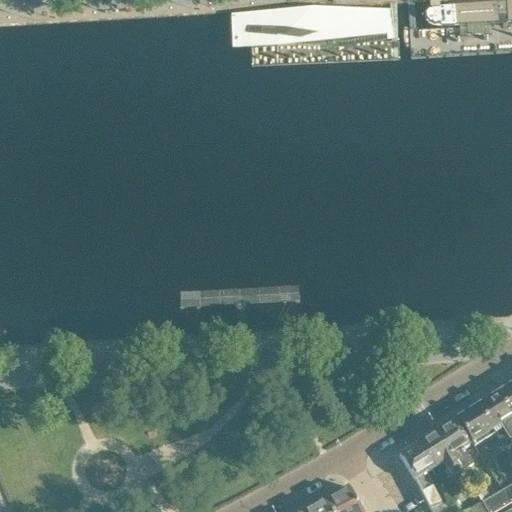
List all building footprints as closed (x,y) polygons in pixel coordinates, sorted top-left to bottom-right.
[(511,0),(426,6),(418,15),(430,27),(511,21),(511,0)] [(307,10),(231,18),(231,51),(395,46),(389,15),(307,10)] [(488,297),(399,301),(389,312),(398,319),(490,314),(495,307),(488,297)] [(370,298),(296,300),(282,313),(294,321),(375,318),(384,307),(370,298)] [(254,307),(134,320),(125,328),(136,337),(260,328),(272,316),(254,307)] [(13,319),(0,320),(0,344),(21,344),(28,333),(13,319)] [(511,385),(505,389),(498,394),(511,417),(511,385)] [(484,403),(478,407),(495,434),(503,446),(502,446),(506,452),(511,448),(511,417),(498,394),(495,396),(484,403)] [(474,448),(495,434),(478,407),(459,419),(457,420),(474,448)] [(456,461),(470,484),(480,478),(463,451),(469,447),(454,422),(436,433),(454,462),(456,461)] [(418,444),(433,470),(444,463),(461,490),(470,484),(456,461),(454,462),(436,433),(418,444)] [(433,470),(418,444),(398,457),(414,481),(415,481),(430,511),(440,505),(425,475),(433,470)] [(511,486),(502,492),(510,504),(511,502),(511,486)] [(326,500),(325,501),(331,511),(361,511),(348,488),(347,488),(334,496),(329,499),(326,500)] [(502,492),(482,503),(487,511),(495,511),(510,504),(502,492)] [(331,511),(325,501),(304,511),(331,511)] [(487,511),(482,503),(467,511),(487,511)]
